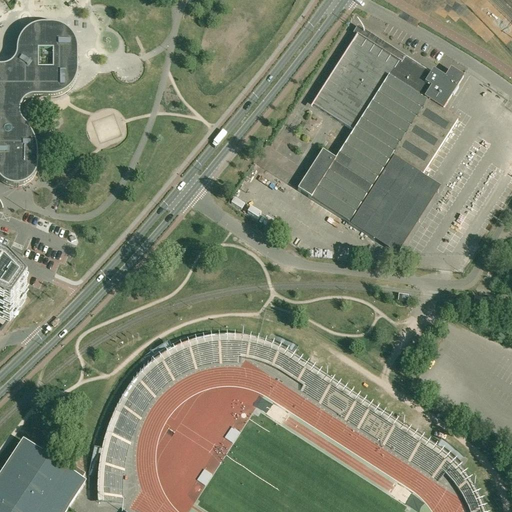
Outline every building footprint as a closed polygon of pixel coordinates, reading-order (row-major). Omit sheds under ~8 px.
[(4,185),(6,186),(7,187),(9,187),(11,188),(12,188),(14,188),(16,188),(18,188),(20,188),(21,188),(23,187),(25,186),(26,186),(28,185),(29,184),(31,182),(32,181),(33,180),(34,178),(35,177),(36,175),(36,173),(37,172),(37,170),(37,168),(37,166),(37,157),(37,155),(37,152),(36,149),(36,146),(35,144),(34,141),(33,138),(32,136),(30,133),(29,131),(27,129),(25,127),(24,124),(23,123),(22,122),(21,121),(20,119),(20,118),(20,116),(20,115),(20,113),(20,112),(20,110),(21,109),(21,107),(22,106),(23,105),(24,104),(25,103),(26,102),(28,101),(29,100),(30,100),(32,99),(34,99),(51,99),(53,99),(55,99),(57,99),(59,98),(60,97),(62,97),(64,96),(66,95),(67,93),(69,92),(70,91),(72,89),(73,87),(74,86),(75,84),(76,82),(76,80),(77,78),(77,76),(77,74),(78,72),(77,53),(77,51),(77,49),(77,47),(76,45),(76,43),(75,42),(74,40),(73,38),(72,36),(70,35),(69,34),(67,32),(66,31),(64,30),(62,29),(60,28),(58,28),(56,27),(54,27),(52,27),(50,26),(43,26),(41,27),(39,27),(37,27),(35,28),(33,28),(31,29),(30,30),(28,31),(26,33),(25,34),(23,35),(22,37),(21,38),(20,40),(19,42),(18,44),(17,46),(17,48),(17,50),(16,52),(16,54),(16,55),(16,57),(16,58),(15,59),(14,61),(14,62),(13,63),(12,64),(11,65),(10,66),(8,67),(7,67),(6,68),(4,68),(3,68),(1,68),(0,68),(0,181),(0,182),(1,183),(3,184),(4,185)] [(322,153),(298,191),(324,208),(349,224),(379,244),(422,177),(458,121),(442,111),(457,88),(455,87),(459,81),(448,75),(445,80),(444,80),(439,77),(438,80),(405,59),(387,47),(383,53),(357,37),(313,106),(354,133),(336,161),(322,153)] [(0,332),(3,329),(7,324),(9,325),(26,301),(7,282),(0,278),(0,332)] [(511,303),(474,299),(473,306),(511,310),(511,303)] [(45,448),(41,455),(23,444),(0,479),(0,511),(66,511),(69,509),(85,485),(81,482),(85,475),(72,466),(45,448)]
